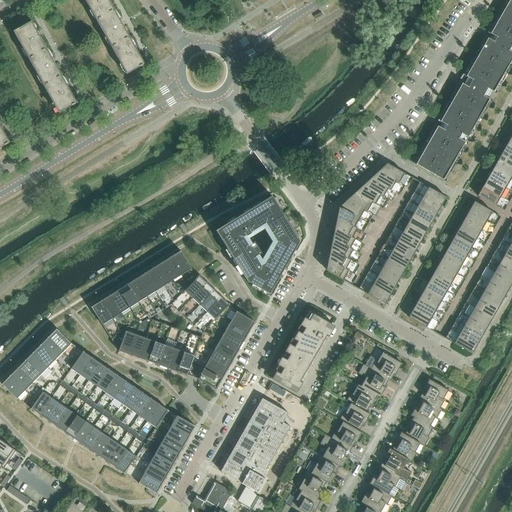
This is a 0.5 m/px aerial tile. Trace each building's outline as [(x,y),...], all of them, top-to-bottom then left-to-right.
[(115,10),(109,0),(85,0),(96,20),(115,10)] [(511,0),(509,0),(490,34),(492,35),(490,39),(488,38),(466,76),(468,77),(464,84),(462,83),(440,122),(442,123),(439,127),(437,126),(416,164),(443,180),(465,142),(463,141),(466,136),(468,137),(489,99),(487,98),(492,91),(493,92),(511,59),(511,0)] [(130,37),(115,10),(96,20),(111,47),(130,37)] [(47,49),(32,22),(14,32),(29,59),(47,49)] [(145,64),(130,37),(111,47),(127,74),(145,64)] [(44,86),(62,76),(47,49),(29,59),(44,86)] [(77,103),(62,76),(44,86),(59,113),(77,103)] [(0,148),(10,142),(0,125),(0,148)] [(503,151),(511,156),(511,144),(508,142),(503,151)] [(503,151),(498,160),(511,168),(511,156),(503,151)] [(511,176),(511,168),(498,160),(492,169),(510,179),(511,176)] [(396,181),(401,172),(387,163),(378,171),(396,181)] [(510,179),(492,169),(487,178),(505,188),(510,179)] [(391,190),(396,181),(378,171),(371,178),(388,188),(391,190)] [(388,188),(371,178),(363,186),(380,196),(383,197),(388,188)] [(482,187),(500,197),(505,188),(487,178),(482,187)] [(380,196),(363,186),(355,193),(372,203),(375,204),(380,196)] [(445,196),(428,187),(423,196),(440,205),(445,196)] [(500,197),(482,187),(477,196),(495,206),(500,197)] [(372,203),(355,193),(347,200),(364,210),(367,212),(372,203)] [(263,226),(265,224),(265,225),(280,216),(283,214),(272,196),(260,203),(262,206),(254,211),(252,208),(263,226)] [(440,205),(423,196),(418,205),(435,214),(440,205)] [(364,210),(347,200),(339,207),(359,218),(364,210)] [(487,221),(492,212),(474,201),(469,210),(487,221)] [(435,214),(418,205),(413,214),(430,223),(435,214)] [(359,218),(339,207),(340,208),(338,213),(341,215),(339,218),(354,227),(359,218)] [(247,236),(263,226),(252,208),(251,209),(252,211),(245,216),(243,214),(236,218),(247,236)] [(487,221),(469,210),(464,219),(482,230),(487,221)] [(430,223),(413,214),(408,223),(425,232),(430,223)] [(265,225),(275,242),(293,231),(288,222),(285,224),(280,216),(265,225)] [(245,238),(244,237),(247,236),(236,218),(235,218),(237,221),(229,226),(227,223),(216,230),(227,248),(245,238)] [(357,229),(354,227),(339,218),(336,223),(338,225),(336,229),(352,238),(357,229)] [(482,230),(464,219),(459,228),(477,238),(482,230)] [(425,232),(408,223),(403,232),(420,241),(425,232)] [(477,238),(459,228),(454,237),(472,247),(477,238)] [(355,239),(352,238),(336,229),(333,234),(336,236),(334,239),(350,248),(355,239)] [(275,242),(271,249),(290,259),(290,258),(287,257),(292,249),(295,250),(300,241),(293,231),(275,242)] [(420,241),(403,232),(398,240),(415,250),(420,241)] [(472,247),(454,237),(449,246),(466,256),(472,247)] [(256,256),(259,255),(261,253),(261,254),(262,254),(254,242),(253,242),(254,242),(249,245),(245,238),(227,248),(227,249),(227,248),(232,256),(232,257),(237,265),(255,254),(256,256)] [(353,250),(350,248),(334,239),(331,244),(334,246),(332,250),(348,259),(353,250)] [(415,250),(398,240),(393,249),(410,259),(415,250)] [(466,256),(449,246),(443,255),(461,265),(466,256)] [(271,249),(264,263),(261,264),(262,264),(262,267),(280,276),(277,274),(282,266),(285,268),(290,259),(271,249)] [(388,258),(405,268),(410,259),(393,249),(388,258)] [(351,260),(348,259),(332,250),(329,255),(332,257),(330,260),(346,269),(351,260)] [(181,275),(191,268),(180,251),(170,257),(181,275)] [(247,281),(248,282),(249,282),(252,284),(262,267),(262,264),(261,264),(256,256),(255,254),(237,265),(247,281)] [(511,257),(505,254),(500,263),(511,269),(511,257)] [(461,265),(443,255),(438,264),(456,274),(461,265)] [(170,257),(169,257),(170,257),(162,262),(161,262),(173,280),(181,275),(170,257)] [(388,258),(382,267),(400,277),(405,268),(388,258)] [(346,269),(330,260),(327,265),(330,267),(327,271),(340,279),(346,269)] [(161,262),(161,263),(153,268),(153,267),(153,268),(164,286),(173,280),(161,262)] [(511,269),(500,263),(494,272),(511,281),(511,269)] [(438,264),(433,273),(451,283),(456,274),(438,264)] [(252,284),(254,282),(262,286),(260,289),(269,294),(280,276),(262,267),(252,284)] [(400,277),(382,267),(377,276),(395,286),(400,277)] [(153,268),(152,268),(145,273),(144,273),(155,291),(164,286),(153,268)] [(511,281),(494,272),(489,281),(508,291),(511,283),(511,281)] [(144,273),(144,274),(136,279),(136,278),(135,279),(147,297),(155,291),(144,273)] [(451,283),(433,273),(428,282),(446,292),(451,283)] [(207,282),(206,283),(199,276),(200,276),(199,275),(189,285),(197,293),(207,282)] [(377,276),(372,285),(390,295),(395,286),(377,276)] [(135,279),(127,284),(138,302),(147,297),(135,279)] [(508,291),(489,281),(484,290),(503,300),(508,291)] [(214,290),(214,289),(214,290),(207,283),(207,282),(197,293),(204,300),(214,290)] [(446,292),(428,282),(423,291),(441,301),(446,292)] [(127,284),(126,284),(127,285),(119,290),(118,289),(130,308),(138,302),(127,284)] [(390,295),(372,285),(367,294),(385,304),(390,295)] [(118,289),(118,290),(110,295),(109,295),(121,313),(130,308),(118,289)] [(222,297),(221,296),(221,297),(214,290),(204,300),(212,307),(222,297)] [(503,300),(484,290),(479,299),(497,309),(503,300)] [(441,301),(423,291),(418,300),(436,310),(441,301)] [(112,318),(121,313),(109,295),(101,300),(112,318)] [(212,307),(219,314),(229,304),(229,303),(228,304),(222,297),(212,307)] [(497,309),(479,299),(474,307),(492,318),(497,309)] [(101,300),(100,301),(101,301),(91,307),(102,325),(112,318),(101,300)] [(436,310),(418,300),(413,309),(431,319),(436,310)] [(492,318),(474,307),(469,316),(487,327),(492,318)] [(431,319),(413,309),(408,317),(426,328),(431,319)] [(255,322),(236,311),(230,322),(249,332),(255,322)] [(284,360),(273,380),(294,392),(332,325),(310,312),(283,359),(284,360)] [(487,327),(469,316),(464,325),(482,336),(487,327)] [(249,332),(230,322),(225,331),(244,342),(244,341),(243,341),(248,333),(249,333),(249,332)] [(482,336),(464,325),(459,334),(477,345),(482,336)] [(48,337),(63,352),(71,344),(63,335),(56,329),(52,334),(51,334),(48,337)] [(136,335),(126,331),(118,351),(119,352),(120,351),(128,354),(128,355),(129,355),(136,335)] [(244,342),(225,331),(220,340),(238,351),(243,342),(244,342)] [(477,345),(459,334),(454,343),(472,354),(477,345)] [(145,338),(136,335),(129,355),(138,358),(145,338)] [(40,344),(40,345),(55,360),(63,352),(48,337),(47,337),(48,338),(44,341),(43,342),(44,342),(41,345),(40,344)] [(155,342),(145,338),(138,358),(139,358),(148,361),(147,362),(148,362),(155,342)] [(238,351),(220,340),(214,350),(233,361),(233,360),(238,351)] [(165,345),(155,342),(148,362),(148,361),(157,365),(165,345)] [(55,360),(40,345),(36,349),(33,352),(48,367),(55,360)] [(174,348),(165,345),(157,365),(158,365),(167,368),(167,369),(174,348)] [(184,352),(174,348),(167,369),(168,368),(176,372),(177,372),(184,352)] [(233,361),(214,350),(209,359),(228,370),(228,369),(227,369),(232,361),(233,361)] [(92,357),(91,357),(88,355),(84,352),(83,351),(83,352),(71,369),(80,375),(92,358),(92,357)] [(25,360),(40,375),(48,367),(33,352),(32,353),(29,357),(28,357),(25,360)] [(194,355),(184,352),(177,372),(186,375),(187,376),(194,355)] [(402,363),(383,352),(377,362),(376,361),(371,369),(389,380),(390,381),(395,373),(396,373),(402,363)] [(92,358),(80,375),(88,381),(100,364),(100,363),(96,361),(97,361),(96,360),(96,361),(92,358),(92,357),(92,358)] [(228,370),(209,359),(203,369),(222,379),(227,370),(228,370)] [(40,375),(25,360),(25,361),(21,364),(21,365),(18,368),(18,367),(17,368),(32,383),(40,375)] [(101,363),(100,363),(100,364),(88,381),(97,386),(109,369),(108,369),(105,367),(104,366),(100,364),(101,363)] [(371,369),(363,364),(358,373),(366,378),(361,386),(361,387),(377,396),(380,398),(385,388),(384,387),(389,380),(371,369)] [(32,383),(17,368),(14,372),(13,372),(10,375),(25,390),(32,383)] [(109,369),(97,386),(105,392),(117,375),(117,374),(117,375),(113,373),(113,372),(109,370),(109,369)] [(222,379),(203,369),(197,379),(216,390),(222,379),(222,380),(222,379)] [(25,390),(10,375),(9,376),(10,376),(2,384),(8,390),(8,391),(16,399),(25,390)] [(117,375),(105,392),(113,398),(125,381),(126,381),(125,380),(125,381),(122,378),(121,378),(117,375)] [(422,398),(440,408),(445,400),(443,399),(448,390),(429,379),(423,389),(424,390),(420,398),(421,399),(422,398)] [(134,386),(133,386),(130,384),(129,384),(126,381),(125,381),(113,398),(122,404),(134,387),(134,386)] [(377,396),(361,387),(361,386),(358,384),(353,394),(351,393),(346,402),(352,405),(353,405),(366,413),(366,412),(371,405),(372,405),(377,396)] [(142,392),(138,390),(138,389),(138,390),(134,387),(134,386),(134,387),(122,404),(130,410),(142,392)] [(39,415),(52,398),(43,392),(31,409),(31,410),(32,409),(35,412),(36,413),(36,412),(39,415)] [(151,398),(150,398),(147,396),(146,395),(142,393),(143,392),(142,392),(130,410),(139,416),(151,398)] [(52,398),(39,415),(40,416),(40,415),(44,418),(48,421),(47,421),(48,421),(60,404),(52,398)] [(151,398),(139,416),(147,421),(159,404),(158,404),(155,402),(155,401),(151,399),(151,398)] [(283,423),(288,413),(262,398),(220,472),(247,487),(238,502),(255,511),(261,511),(268,502),(256,495),(265,479),(261,477),(290,427),(283,423)] [(440,408),(422,398),(421,399),(417,406),(416,406),(410,415),(413,417),(414,416),(430,426),(435,417),(437,418),(442,409),(440,408)] [(56,427),(68,409),(60,404),(48,421),(52,424),(53,424),(56,426),(56,427)] [(159,404),(147,421),(156,427),(168,410),(167,409),(167,410),(164,407),(163,407),(159,404)] [(366,413),(353,405),(352,405),(348,412),(346,411),(341,421),(342,422),(343,422),(359,432),(359,431),(364,424),(365,424),(370,414),(366,412),(366,413)] [(64,433),(77,415),(68,409),(56,427),(57,427),(61,430),(60,430),(61,430),(64,432),(64,433)] [(73,438),(73,439),(85,421),(77,415),(64,433),(65,433),(69,435),(69,436),(73,438)] [(171,426),(189,437),(190,436),(189,436),(191,433),(192,432),(195,426),(188,422),(188,421),(187,421),(177,416),(171,426)] [(420,443),(420,444),(424,446),(429,437),(428,436),(433,427),(430,426),(414,416),(413,417),(408,426),(409,427),(405,435),(420,443)] [(81,444),(93,427),(85,421),(73,439),(77,441),(78,442),(81,444)] [(343,422),(342,422),(338,431),(336,430),(331,438),(351,450),(355,442),(356,443),(362,433),(359,431),(359,432),(343,422)] [(189,437),(171,426),(166,435),(184,446),(184,445),(186,442),(186,441),(189,437)] [(89,450),(90,450),(102,433),(93,427),(81,444),(82,445),(82,444),(86,447),(90,450),(89,450)] [(420,443),(405,435),(405,434),(401,432),(395,442),(396,443),(392,450),(408,460),(412,462),(417,453),(415,452),(420,444),(420,443)] [(98,456),(110,438),(102,433),(90,450),(94,453),(95,453),(98,455),(98,456)] [(331,438),(325,434),(320,443),(328,448),(323,457),(339,466),(342,468),(347,458),(351,450),(331,438)] [(184,446),(166,435),(160,445),(179,455),(181,451),(184,446)] [(110,438),(98,456),(99,456),(102,459),(103,459),(106,461),(106,462),(119,444),(110,438)] [(0,452),(10,460),(16,451),(15,451),(16,451),(15,450),(0,439),(0,452)] [(114,467),(115,468),(127,450),(119,444),(106,462),(107,462),(111,464),(111,465),(115,467),(114,467)] [(179,456),(179,455),(160,445),(155,454),(173,465),(174,464),(173,464),(175,461),(176,460),(178,456),(179,456)] [(408,460),(392,450),(389,448),(384,458),(385,459),(380,467),(400,478),(406,482),(412,472),(404,467),(408,460)] [(127,450),(115,468),(119,470),(120,471),(123,473),(124,474),(124,473),(136,456),(127,450)] [(4,468),(10,460),(0,452),(0,465),(2,466),(1,467),(4,468)] [(149,464),(168,474),(170,470),(170,469),(173,465),(155,454),(149,464)] [(339,466),(323,457),(320,454),(314,464),(316,465),(311,472),(311,473),(326,482),(330,484),(336,474),(335,474),(339,466)] [(168,474),(149,464),(144,473),(163,483),(165,479),(167,474),(168,474)] [(372,485),(389,494),(393,487),(395,488),(400,478),(380,467),(376,474),(375,474),(369,484),(372,485)] [(326,482),(311,473),(311,472),(307,470),(302,479),(303,480),(298,489),(301,491),(301,490),(318,500),(318,499),(323,490),(322,489),(326,482)] [(162,484),(163,483),(144,473),(138,483),(148,489),(149,490),(149,489),(156,494),(159,489),(160,488),(162,484)] [(204,500),(197,495),(192,503),(207,511),(220,511),(232,491),(215,481),(204,500)] [(365,504),(379,511),(380,511),(385,504),(387,505),(392,496),(389,494),(372,485),(368,493),(367,492),(361,502),(365,504)] [(318,500),(301,490),(301,491),(296,499),(295,498),(290,506),(290,507),(299,511),(312,511),(314,510),(315,511),(321,501),(318,499),(318,500)]
